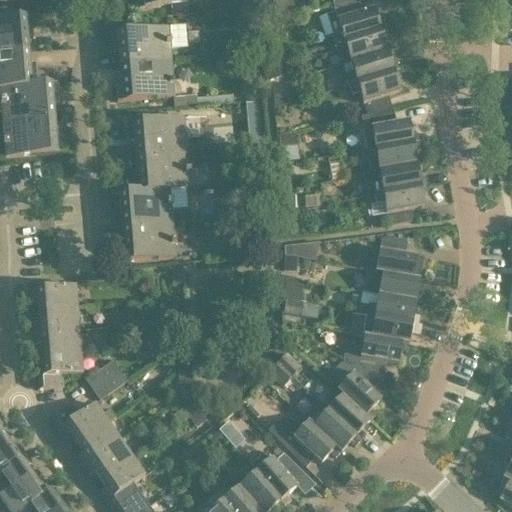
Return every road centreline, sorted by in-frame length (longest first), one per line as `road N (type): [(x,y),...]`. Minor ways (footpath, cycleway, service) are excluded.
road 1 (residential): [(401,454),(471,275),(436,55)]
road 2 (residential): [(100,511),(20,398),(3,197)]
road 3 (residential): [(92,190),(83,65),(97,0)]
